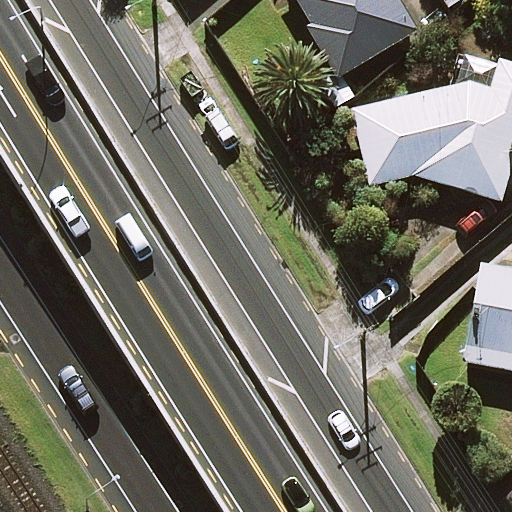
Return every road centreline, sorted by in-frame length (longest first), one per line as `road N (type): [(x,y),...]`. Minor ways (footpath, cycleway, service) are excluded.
road 1 (secondary): [(79,0),(405,511)]
road 2 (trunk): [(279,511),(0,76)]
road 3 (secondary): [(154,511),(0,255)]
